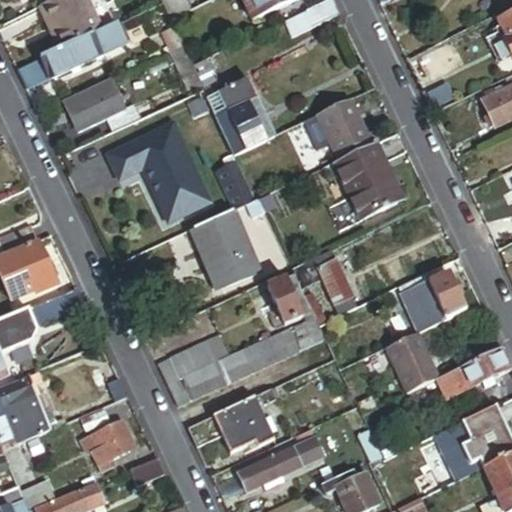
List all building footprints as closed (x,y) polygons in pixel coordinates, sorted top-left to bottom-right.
[(85,0),(60,0),(41,9),(61,53),(92,38),(102,34),(85,0)] [(192,13),(185,0),(160,0),(163,5),(172,23),(192,13)] [(302,1),(301,0),(241,0),(252,24),(302,1)] [(341,17),(333,1),(307,14),(314,30),(341,17)] [(314,30),(307,14),(290,22),(297,37),(314,30)] [(511,16),(501,22),(510,39),(506,41),(511,53),(511,16)] [(126,46),(117,26),(102,34),(92,38),(102,57),(126,46)] [(171,53),(183,48),(175,30),(163,35),(171,53)] [(92,38),(61,53),(42,62),(51,81),(102,58),(102,57),(92,38)] [(183,48),(186,53),(195,49),(193,43),(183,48)] [(193,68),(206,62),(199,47),(195,49),(186,53),(193,68)] [(204,90),(193,68),(186,53),(183,48),(171,53),(191,97),(204,90)] [(208,61),(206,62),(193,68),(204,90),(205,91),(214,87),(219,85),(208,61)] [(51,81),(42,62),(18,73),(27,93),(51,81)] [(122,109),(110,82),(64,104),(76,131),(106,117),(122,109)] [(248,106),(258,101),(249,82),(218,97),(227,115),(247,105),(248,106)] [(214,87),(205,91),(209,101),(218,97),(214,87)] [(511,90),(483,105),(496,131),(511,123),(511,90)] [(218,97),(209,101),(218,120),(227,115),(218,97)] [(258,101),(248,106),(266,144),(276,139),(258,101)] [(211,117),(203,102),(190,108),(197,123),(211,117)] [(122,109),(106,117),(114,133),(140,121),(132,104),(122,109)] [(349,104),(317,120),(336,159),(368,144),(349,104)] [(241,144),(246,154),(266,144),(248,106),(247,105),(227,115),(241,144)] [(227,115),(218,120),(232,149),(241,144),(227,115)] [(211,208),(174,128),(105,160),(116,185),(140,174),(155,208),(162,204),(173,226),(211,208)] [(272,159),(244,173),(247,180),(258,203),(322,173),(319,167),(306,142),(272,159)] [(237,158),(246,154),(241,144),(232,149),(237,158)] [(402,202),(376,146),(332,168),(359,223),(402,202)] [(258,203),(247,180),(226,190),(237,213),(258,203)] [(260,206),(247,212),(252,223),(265,217),(260,206)] [(204,228),(194,233),(203,253),(243,237),(234,214),(204,228)] [(17,251),(38,243),(32,228),(0,240),(0,249),(3,258),(17,252),(17,251)] [(219,271),(245,260),(251,258),(243,237),(203,253),(211,274),(219,271)] [(58,287),(38,243),(17,251),(17,252),(36,291),(37,295),(58,287)] [(36,291),(17,252),(3,258),(0,259),(0,266),(16,300),(36,291)] [(323,284),(339,320),(358,311),(331,255),(313,263),(323,284)] [(251,258),(245,260),(253,280),(258,278),(251,258)] [(253,280),(245,260),(219,271),(227,290),(253,280)] [(313,263),(292,273),(294,278),(304,299),(316,322),(319,329),(326,326),(309,291),(323,284),(313,263)] [(0,266),(0,278),(12,302),(16,300),(0,266)] [(219,271),(211,274),(219,293),(227,290),(219,271)] [(445,324),(466,314),(448,277),(428,287),(445,324)] [(303,299),(294,278),(287,282),(286,282),(295,303),(303,299)] [(302,321),(295,303),(286,282),(267,290),(269,295),(277,314),(284,329),(302,321)] [(428,287),(400,300),(418,337),(445,324),(428,287)] [(269,295),(264,297),(272,315),(277,314),(269,295)] [(70,316),(63,298),(26,313),(33,330),(70,316)] [(316,322),(304,299),(303,299),(295,303),(302,321),(305,327),(316,322)] [(284,329),(277,314),(272,315),(270,317),(277,333),(284,329)] [(319,329),(316,322),(305,327),(295,332),(305,353),(326,344),(319,329)] [(194,403),(305,353),(295,332),(230,361),(218,366),(205,372),(193,377),(184,381),(181,383),(191,404),(194,403)] [(418,337),(386,352),(408,398),(440,382),(418,337)] [(207,345),(218,366),(230,361),(220,339),(207,345)] [(195,350),(205,372),(218,366),(207,345),(195,350)] [(183,356),(193,377),(205,372),(195,350),(183,356)] [(511,372),(501,352),(448,378),(451,384),(458,399),(511,372)] [(181,383),(184,381),(193,377),(183,356),(170,362),(180,383),(181,383)] [(180,383),(170,362),(159,367),(169,388),(180,383)] [(158,367),(168,389),(169,388),(159,367),(158,367)] [(0,381),(8,378),(6,371),(0,373),(0,381)] [(36,373),(28,376),(52,432),(67,426),(64,420),(56,423),(36,373)] [(52,432),(28,376),(0,387),(0,446),(2,452),(52,432)] [(168,389),(178,410),(191,404),(181,383),(180,383),(169,388),(168,389)] [(97,391),(74,401),(81,418),(105,408),(97,391)] [(257,406),(255,401),(214,420),(223,440),(231,456),(255,445),(258,450),(274,442),(271,435),(265,422),(257,406)] [(511,443),(496,410),(462,426),(471,445),(462,449),(471,468),(480,463),(483,469),(484,471),(511,457),(511,443)] [(104,413),(82,421),(85,431),(108,422),(104,413)] [(214,420),(188,433),(198,451),(223,440),(214,420)] [(270,420),(265,422),(271,435),(276,433),(270,420)] [(125,441),(129,439),(123,425),(95,438),(102,451),(92,455),(99,469),(131,454),(125,441)] [(371,437),(360,443),(371,468),(383,462),(371,437)] [(136,452),(129,439),(125,441),(131,454),(136,452)] [(309,457),(298,462),(301,470),(324,460),(316,442),(305,447),(309,457)] [(5,455),(21,490),(38,482),(22,447),(5,455)] [(305,447),(238,478),(247,496),(301,470),(298,462),(309,457),(305,447)] [(511,511),(511,457),(484,471),(503,511),(511,511)] [(164,473),(158,462),(146,467),(152,478),(164,473)] [(349,481),(330,489),(332,495),(337,493),(345,511),(371,511),(379,509),(366,479),(352,486),(349,481)] [(93,511),(104,508),(96,488),(34,511),(93,511)] [(0,511),(2,511),(8,510),(23,504),(18,491),(0,498),(0,511)] [(426,511),(422,502),(399,511),(426,511)]
